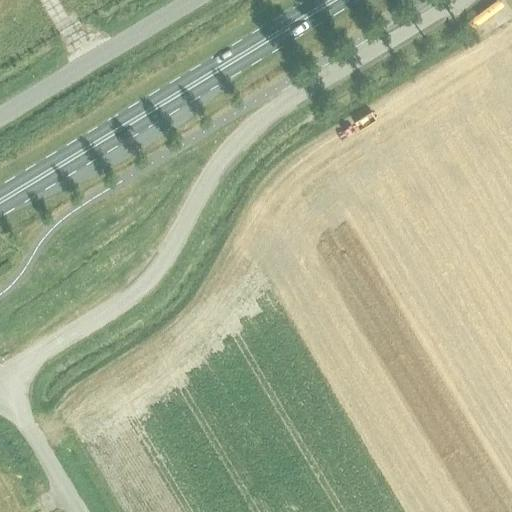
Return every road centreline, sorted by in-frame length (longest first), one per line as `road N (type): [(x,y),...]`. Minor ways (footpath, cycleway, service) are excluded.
road 1 (unclassified): [(0,378),(148,282),(225,153),(251,128),(459,0)]
road 2 (primary): [(0,202),(332,0)]
road 3 (unclassified): [(0,116),(195,0)]
road 4 (unclassified): [(79,511),(0,382)]
